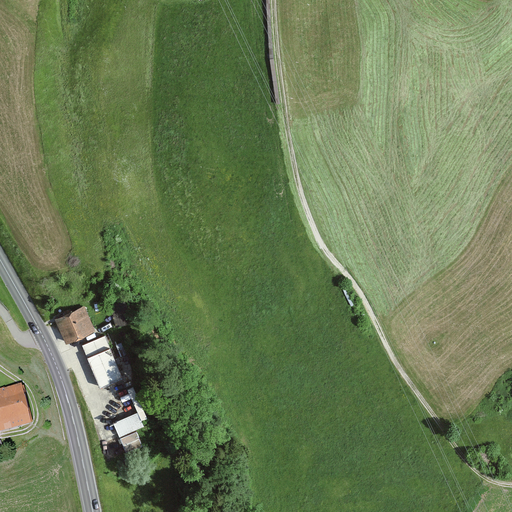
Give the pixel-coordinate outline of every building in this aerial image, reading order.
[(118,313),(131,308),(123,288),(110,293),(118,313)] [(93,329),(83,305),(55,318),(65,342),(93,329)] [(123,376),(104,335),(80,346),(99,387),(123,376)] [(0,429),(30,422),(20,383),(0,388),(0,429)] [(144,426),(138,410),(111,420),(118,436),(144,426)]
